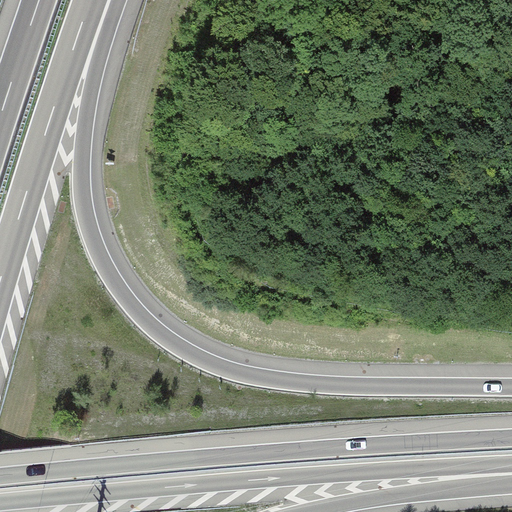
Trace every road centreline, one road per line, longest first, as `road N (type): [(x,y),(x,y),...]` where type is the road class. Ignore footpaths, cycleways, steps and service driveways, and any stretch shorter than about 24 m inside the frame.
road 1 (motorway): [(511,385),(278,379),(226,368),(156,327),(111,271),(86,206),(87,108),(104,0)]
road 2 (motorway): [(511,436),(0,475)]
road 3 (motorway): [(0,504),(511,466)]
road 4 (motorway): [(0,287),(93,0)]
road 5 (motorway): [(320,511),(511,475)]
road 6 (motorway): [(40,0),(0,122)]
